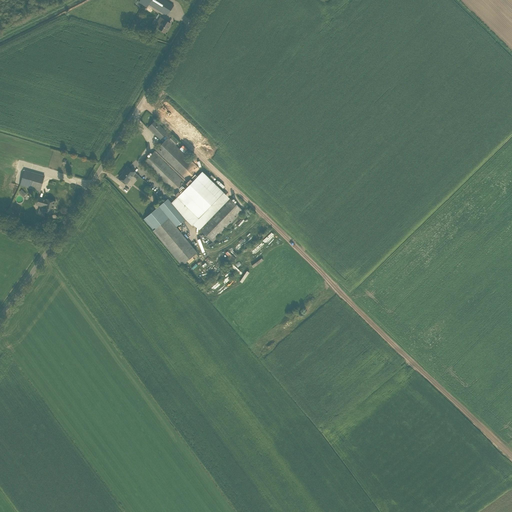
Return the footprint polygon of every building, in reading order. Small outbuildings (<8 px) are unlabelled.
[(140,0),(139,2),(139,3),(146,7),(147,7),(149,4),(160,12),(167,1),(164,0),(140,0)] [(167,16),(174,6),(167,1),(160,12),(167,16)] [(160,17),(154,26),(165,33),(171,24),(160,17)] [(165,135),(168,138),(169,139),(172,136),(166,129),(165,131),(155,121),(148,127),(160,140),(165,135)] [(169,139),(168,138),(142,164),(174,196),(200,169),(175,145),(178,142),(172,136),(169,139)] [(0,156),(46,170),(50,155),(0,140),(0,141),(0,156)] [(124,171),(119,179),(126,184),(135,173),(127,167),(124,171)] [(40,191),(44,176),(24,170),(19,185),(28,188),(40,191)] [(202,171),(177,197),(198,218),(224,192),(202,171)] [(54,207),(56,202),(46,199),(46,200),(38,197),(36,205),(40,206),(41,202),(45,203),(43,211),(51,214),(53,207),(54,207)] [(146,217),(143,219),(153,231),(182,266),(197,253),(176,227),(185,219),(168,199),(146,217)] [(230,199),(200,230),(212,242),(243,211),(230,199)] [(18,212),(21,204),(14,201),(11,208),(18,212)] [(240,238),(249,229),(247,227),(238,236),(240,238)] [(243,264),(245,266),(253,257),(251,255),(243,264)] [(254,258),(245,266),(247,268),(256,260),(254,258)] [(241,274),(242,273),(234,265),(232,266),(241,274)] [(230,273),(222,279),(225,283),(233,277),(230,273)]
